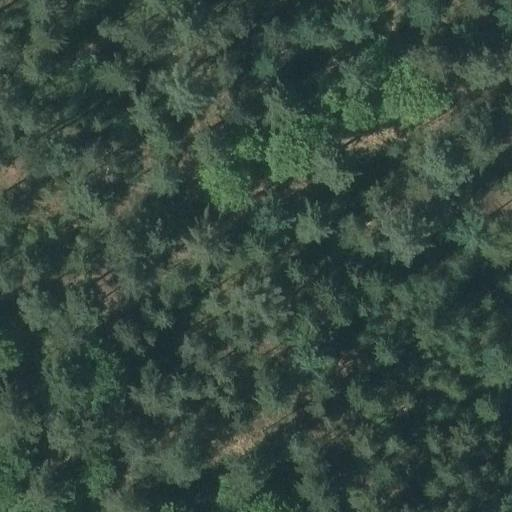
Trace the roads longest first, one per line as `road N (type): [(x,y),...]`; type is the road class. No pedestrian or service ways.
road 1 (track): [(0,506),(209,154),(511,29)]
road 2 (track): [(178,207),(0,124)]
